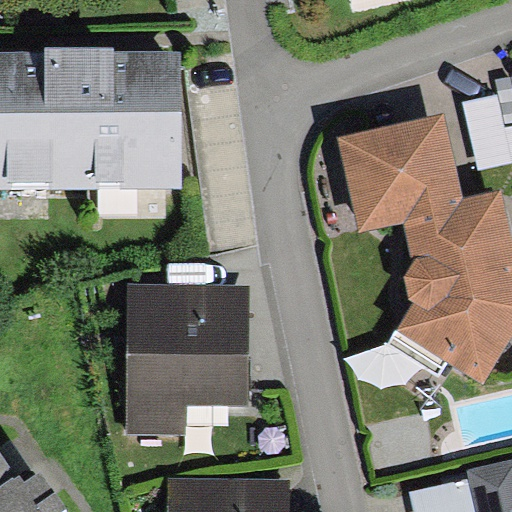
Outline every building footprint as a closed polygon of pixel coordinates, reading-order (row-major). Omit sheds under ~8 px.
[(183,61),(0,61),(0,197),(184,196),(183,61)] [(463,107),(479,175),(511,166),(511,81),(511,79),(495,83),(498,99),(463,107)] [(446,122),(337,146),(359,242),(405,232),(414,272),(405,287),(412,310),(394,339),(484,395),(511,350),(511,243),(501,197),(465,205),(446,122)] [(250,290),(128,290),(128,438),(186,437),(186,413),(251,412),(250,290)] [(511,511),(511,462),(466,473),(474,511),(511,511)] [(0,468),(0,511),(59,511),(42,488),(23,501),(0,468)] [(292,511),(292,485),(169,483),(168,511),(292,511)]
